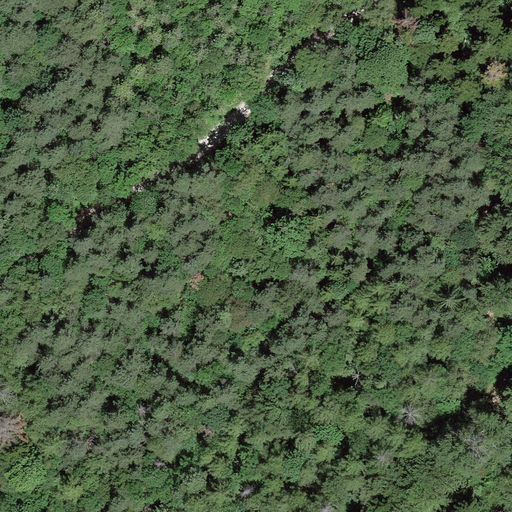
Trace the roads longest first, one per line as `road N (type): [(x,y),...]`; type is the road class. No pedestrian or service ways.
road 1 (track): [(0,273),(18,252),(192,137),(361,0)]
road 2 (track): [(360,511),(511,387)]
